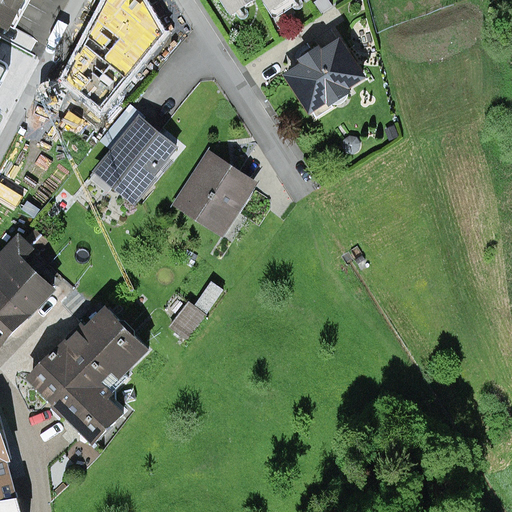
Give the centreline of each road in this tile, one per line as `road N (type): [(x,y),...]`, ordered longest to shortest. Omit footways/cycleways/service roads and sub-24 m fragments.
road 1 (residential): [(304,195),(181,0)]
road 2 (residential): [(78,0),(0,149)]
road 3 (residential): [(40,511),(26,440),(0,384)]
